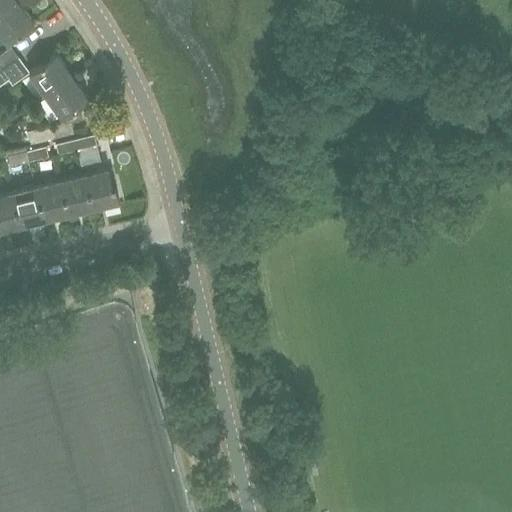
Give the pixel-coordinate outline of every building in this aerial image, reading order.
[(14,0),(0,10),(0,32),(6,41),(33,22),(16,0),(14,0)] [(0,0),(0,10),(14,0),(0,0)] [(54,52),(29,71),(28,72),(44,93),(71,74),(54,52)] [(19,55),(1,68),(0,68),(0,83),(8,78),(12,84),(28,72),(29,71),(19,55)] [(71,74),(44,93),(62,116),(66,120),(82,116),(80,103),(88,97),(71,74)] [(26,130),(29,142),(54,136),(51,124),(26,130)] [(75,137),(77,148),(97,143),(94,132),(75,137)] [(58,152),(77,148),(75,137),(56,142),(58,152)] [(26,149),(29,160),(49,155),(46,144),(26,149)] [(263,149),(254,144),(242,165),(251,170),(263,149)] [(10,164),(29,160),(26,149),(7,153),(10,164)] [(89,188),(94,205),(120,199),(115,181),(113,182),(109,166),(82,173),(86,189),(89,188)] [(70,211),(94,205),(89,188),(86,189),(82,173),(59,179),(63,195),(66,194),(70,211)] [(47,217),(70,211),(66,194),(63,195),(59,179),(35,184),(39,200),(42,200),(47,217)] [(22,223),(47,217),(42,200),(39,200),(35,184),(11,190),(16,206),(18,206),(22,223)] [(0,228),(22,223),(18,206),(16,206),(11,190),(0,192),(0,228)]
